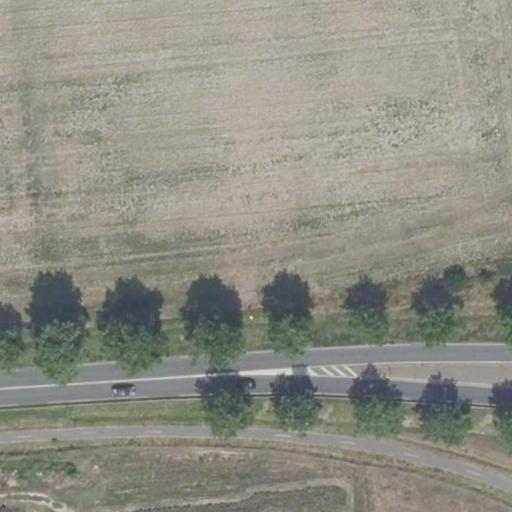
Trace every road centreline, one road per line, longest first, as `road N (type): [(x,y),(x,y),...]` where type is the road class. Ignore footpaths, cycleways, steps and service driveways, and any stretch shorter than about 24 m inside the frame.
road 1 (primary): [(321,370),(0,394)]
road 2 (primary): [(321,370),(511,400)]
road 3 (primary): [(511,356),(321,370)]
